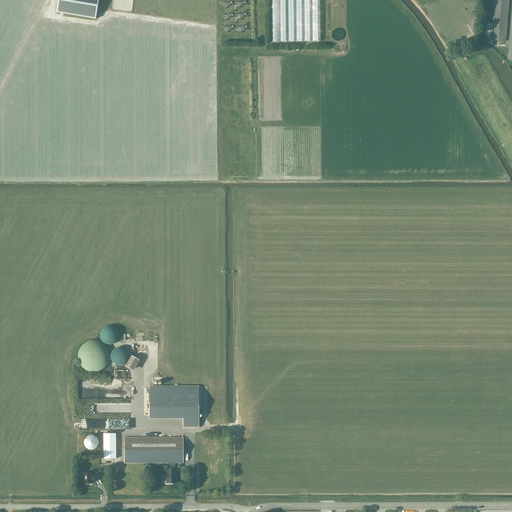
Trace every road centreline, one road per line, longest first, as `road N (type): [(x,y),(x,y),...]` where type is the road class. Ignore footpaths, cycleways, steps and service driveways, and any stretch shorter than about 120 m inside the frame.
road 1 (unclassified): [(243,511),(0,507)]
road 2 (unknown): [(190,506),(188,440),(139,427),(144,359)]
road 3 (tertiary): [(341,506),(471,506)]
